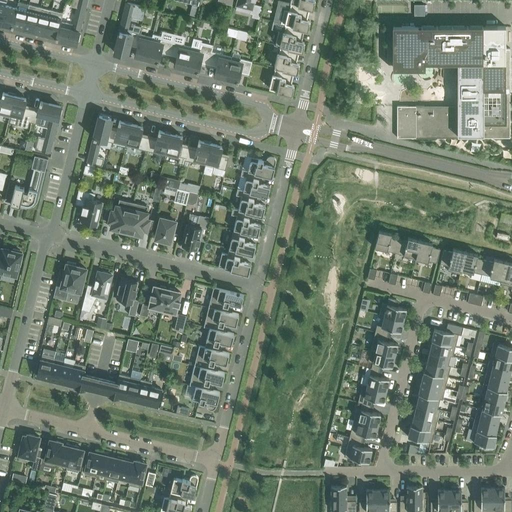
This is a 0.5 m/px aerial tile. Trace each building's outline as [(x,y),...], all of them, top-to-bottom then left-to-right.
[(84,8),(86,0),(71,0),(70,6),(77,7),(73,24),(61,21),(57,38),(76,43),(79,31),(79,29),(79,28),(78,28),(80,23),(81,23),(84,8)] [(259,19),(262,6),(255,4),(255,5),(252,4),(253,0),(255,1),(255,0),(237,0),(237,4),(251,8),(249,13),(253,14),(252,17),(259,19)] [(291,4),(306,8),(313,9),(315,1),(314,1),(314,0),(290,0),(290,2),(291,3),(291,4)] [(120,29),(115,52),(127,55),(129,45),(132,32),(133,30),(128,29),(128,28),(131,17),(138,19),(143,20),(144,15),(144,12),(146,8),(146,7),(141,6),(127,2),(124,14),(121,26),(120,29)] [(33,31),(34,32),(40,7),(29,4),(27,10),(28,10),(23,29),(28,30),(28,31),(33,33),(33,31)] [(303,19),(306,8),(291,4),(289,11),(284,10),(282,18),(281,23),(286,24),(286,25),(301,29),(308,31),(310,22),(309,22),(309,21),(303,19)] [(8,25),(13,26),(17,8),(6,5),(1,24),(3,24),(3,25),(8,26),(8,25)] [(51,10),(40,7),(34,32),(39,33),(39,34),(44,35),(44,34),(45,34),(51,10)] [(27,10),(17,8),(13,26),(17,27),(17,29),(22,30),(22,29),(23,29),(28,10),(27,10)] [(56,38),(57,38),(61,21),(63,13),(51,10),(45,34),(50,36),(50,37),(55,38),(55,37),(56,37),(56,38)] [(298,41),(301,29),(286,25),(284,32),(279,31),(277,40),(276,44),(281,45),(281,47),(296,50),(302,52),(304,44),(304,42),(298,41)] [(393,26),(392,63),(392,69),(425,69),(425,63),(457,63),(460,63),(460,75),(457,75),(457,76),(460,76),(460,88),(457,88),(457,89),(460,89),(460,101),(457,101),(457,102),(460,102),(460,106),(424,106),(424,105),(397,105),(397,137),(398,137),(398,134),(509,134),(509,137),(510,137),(510,115),(507,115),(507,49),(510,49),(510,48),(504,48),(504,27),(505,27),(505,26),(393,26)] [(238,29),(237,37),(246,40),(248,32),(238,29)] [(152,37),(132,32),(129,45),(137,47),(135,56),(147,59),(151,41),(152,37)] [(147,59),(146,60),(152,62),(153,61),(157,62),(158,62),(159,60),(158,60),(160,53),(169,55),(172,42),(160,39),(161,35),(153,34),(152,37),(151,41),(147,59)] [(192,47),(172,42),(169,55),(177,57),(175,66),(186,69),(192,47)] [(186,69),(186,70),(192,71),(192,70),(196,71),(196,72),(198,72),(198,70),(198,69),(200,62),(208,64),(212,51),(213,45),(202,42),(200,49),(192,47),(186,69)] [(293,62),(296,50),(281,47),(279,54),(278,54),(275,63),(274,66),(276,67),(275,68),(290,72),(297,73),(299,65),(299,63),(293,62)] [(232,56),(212,51),(208,64),(217,67),(214,76),(226,79),(231,60),(232,56)] [(240,72),(249,74),(252,61),(240,58),(239,62),(231,60),(226,79),(226,80),(232,81),(232,80),(236,81),(238,82),(238,79),(240,72)] [(288,83),(290,72),(275,68),(274,75),(272,75),(270,84),(269,88),(277,90),(277,91),(278,91),(278,92),(283,93),(292,95),(294,86),(293,86),(294,85),(288,83)] [(0,100),(0,114),(9,117),(10,117),(10,113),(15,95),(14,95),(15,94),(9,92),(8,93),(4,92),(3,92),(2,94),(3,94),(1,101),(0,100)] [(15,95),(10,113),(18,115),(16,125),(28,128),(29,122),(35,123),(38,110),(24,107),(26,98),(15,95)] [(40,101),(38,110),(35,123),(36,124),(36,123),(48,126),(45,138),(38,136),(35,149),(49,153),(57,118),(58,118),(61,106),(40,101)] [(101,140),(106,141),(109,128),(111,118),(99,115),(94,136),(94,138),(88,162),(102,166),(104,158),(97,156),(100,145),(101,140)] [(117,130),(109,128),(106,141),(125,145),(131,123),(130,123),(131,122),(125,121),(125,122),(121,121),(121,120),(119,120),(119,123),(117,130)] [(125,145),(145,150),(148,137),(140,135),(142,126),(131,123),(125,145)] [(145,150),(165,155),(171,133),(170,133),(171,132),(165,130),(164,131),(160,130),(159,130),(158,132),(159,132),(157,139),(148,137),(145,150)] [(171,133),(165,155),(179,159),(178,164),(184,165),(185,160),(188,147),(180,145),(182,136),(171,133)] [(197,149),(188,147),(185,160),(205,165),(210,143),(210,141),(204,140),(204,141),(200,140),(199,140),(198,142),(197,149)] [(210,143),(205,165),(213,167),(212,173),(224,176),(226,167),(229,157),(220,155),(222,145),(210,143)] [(229,154),(229,157),(226,167),(233,168),(236,156),(229,154)] [(21,203),(25,204),(27,204),(28,204),(30,204),(31,203),(32,203),(33,202),(34,201),(34,200),(35,200),(35,199),(35,198),(42,170),(45,171),(48,158),(34,155),(31,168),(34,168),(28,193),(23,192),(25,187),(15,185),(11,204),(20,206),(21,203)] [(272,177),(276,162),(276,161),(276,160),(276,159),(275,158),(274,157),(273,156),(272,156),(271,156),(270,156),(269,156),(268,157),(267,157),(267,158),(266,159),(266,160),(251,157),(248,170),(242,169),(263,175),(272,177)] [(86,165),(84,173),(93,175),(95,168),(86,165)] [(237,188),(237,189),(258,194),(267,196),(270,185),(261,183),(263,175),(242,169),(240,175),(246,177),(243,190),(237,188)] [(178,188),(177,188),(174,202),(186,205),(186,203),(189,191),(186,190),(178,188)] [(232,208),(254,213),(263,216),(265,205),(256,203),(258,194),(237,189),(236,195),(242,196),(238,209),(232,208)] [(94,194),(79,190),(76,203),(83,205),(81,212),(83,212),(81,221),(87,222),(86,224),(94,226),(94,224),(96,224),(102,202),(93,199),(94,194)] [(186,203),(192,205),(196,202),(198,193),(189,191),(186,203)] [(118,232),(126,234),(134,202),(119,198),(117,205),(116,205),(115,210),(111,210),(109,219),(108,221),(112,222),(110,228),(118,230),(118,232)] [(148,206),(134,202),(126,234),(134,236),(134,234),(142,236),(143,230),(147,231),(147,229),(150,219),(146,218),(148,212),(146,212),(148,206)] [(237,216),(233,229),(249,233),(258,235),(260,224),(251,222),(254,213),(232,208),(231,214),(237,216)] [(511,214),(502,212),(500,221),(511,224),(511,222),(511,214)] [(205,240),(210,218),(211,218),(199,215),(199,216),(197,225),(188,223),(187,225),(186,224),(184,233),(185,234),(182,248),(191,250),(191,248),(196,249),(197,243),(199,244),(200,239),(205,240)] [(161,217),(155,239),(161,240),(161,242),(168,244),(169,242),(170,243),(176,221),(161,217)] [(229,249),(244,252),(253,254),(256,244),(247,242),(249,233),(233,229),(229,249)] [(390,237),(391,233),(379,230),(375,248),(395,253),(399,239),(390,237)] [(416,258),(420,240),(408,237),(407,241),(399,239),(395,253),(416,258)] [(420,240),(416,258),(437,263),(440,249),(431,247),(432,243),(420,240)] [(19,265),(20,266),(22,258),(21,258),(22,253),(20,252),(20,250),(12,248),(12,250),(2,248),(0,254),(0,253),(0,278),(1,279),(2,272),(16,276),(19,265)] [(460,273),(461,269),(465,251),(453,248),(452,252),(443,250),(440,264),(449,266),(448,270),(460,273)] [(242,261),(244,252),(229,249),(227,254),(222,252),(218,267),(248,274),(251,263),(242,261)] [(481,274),(485,260),(476,258),(477,254),(465,251),(461,269),(481,274)] [(506,261),(494,258),(493,262),(485,260),(481,274),(501,278),(502,279),(506,261)] [(59,272),(53,297),(66,300),(66,299),(76,302),(79,291),(80,291),(86,268),(75,266),(76,263),(67,261),(65,271),(63,270),(60,270),(60,269),(59,272)] [(511,262),(506,261),(502,279),(501,278),(500,283),(511,285),(511,262)] [(370,268),(367,277),(374,279),(376,269),(370,268)] [(108,273),(102,271),(101,272),(98,271),(96,280),(96,279),(94,286),(88,285),(88,284),(81,310),(90,312),(97,296),(104,298),(104,297),(106,297),(108,290),(109,290),(110,283),(109,283),(111,274),(108,274),(108,273)] [(391,273),(388,282),(395,284),(397,274),(391,273)] [(120,284),(118,292),(117,299),(122,301),(122,303),(130,305),(128,314),(135,316),(139,300),(133,299),(134,296),(136,288),(135,288),(137,281),(122,277),(120,285),(120,284)] [(425,281),(422,291),(429,292),(431,283),(425,281)] [(442,285),(435,284),(433,293),(440,295),(442,285)] [(162,312),(167,289),(166,289),(167,287),(160,285),(159,287),(154,286),(152,293),(151,293),(149,298),(151,298),(149,304),(142,303),(140,314),(147,316),(149,309),(162,312)] [(168,289),(167,289),(162,312),(175,315),(177,305),(179,305),(180,300),(179,300),(181,292),(175,291),(176,289),(169,287),(168,289)] [(243,294),(213,287),(208,306),(230,311),(232,303),(241,305),(243,294)] [(474,303),(476,294),(470,292),(467,302),(474,303)] [(476,294),(474,303),(481,305),(483,295),(476,294)] [(384,315),(403,320),(406,308),(394,305),(396,299),(388,297),(387,304),(382,302),(379,314),(384,315)] [(0,314),(11,317),(13,309),(0,305),(0,314)] [(230,311),(208,306),(204,326),(225,331),(227,322),(236,325),(239,314),(230,312),(230,311)] [(178,312),(174,329),(183,331),(187,315),(178,312)] [(62,319),(49,315),(47,322),(60,326),(62,319)] [(384,315),(381,326),(377,325),(375,332),(387,335),(389,329),(400,331),(403,320),(384,315)] [(99,318),(97,326),(103,328),(106,319),(99,318)] [(441,330),(441,328),(437,327),(437,328),(434,328),(431,340),(432,340),(432,339),(455,345),(458,334),(461,335),(463,327),(447,323),(446,331),(441,330)] [(225,331),(204,326),(209,328),(205,346),(220,350),(222,342),(231,344),(234,333),(225,331)] [(387,335),(375,332),(371,349),(395,355),(398,343),(386,341),(387,335)] [(432,339),(432,340),(430,350),(451,355),(450,356),(453,356),(453,355),(455,345),(432,339)] [(493,342),(490,354),(511,358),(511,345),(510,345),(510,346),(493,342)] [(152,343),(151,351),(157,352),(159,345),(152,343)] [(174,348),(161,344),(159,352),(172,355),(174,348)] [(199,345),(194,365),(215,370),(217,361),(226,363),(229,353),(220,350),(205,346),(205,347),(199,345)] [(371,368),(379,370),(380,364),(392,366),(395,355),(371,349),(368,361),(373,362),(371,368)] [(430,350),(427,360),(448,365),(450,356),(451,355),(430,350)] [(511,358),(490,354),(488,364),(511,370),(511,364),(511,358)] [(42,379),(48,381),(53,362),(54,358),(42,355),(37,376),(42,377),(42,379)] [(427,360),(425,371),(448,376),(450,366),(448,365),(427,360)] [(54,380),(59,382),(63,365),(53,362),(48,381),(53,382),(54,380)] [(80,389),(84,373),(85,365),(74,363),(73,367),(69,384),(74,385),(74,387),(80,389)] [(508,381),(511,370),(488,364),(485,375),(508,381)] [(69,384),(73,367),(63,365),(59,382),(69,384)] [(224,372),(215,370),(194,365),(189,384),(195,385),(211,389),(213,381),(222,383),(224,372)] [(362,384),(367,385),(386,390),(389,379),(377,376),(379,370),(371,368),(366,367),(362,384)] [(445,388),(448,376),(425,371),(424,371),(421,382),(445,388)] [(84,373),(80,389),(85,390),(86,388),(90,389),(97,391),(100,377),(94,376),(85,373),(84,373)] [(120,396),(125,398),(129,381),(130,376),(120,374),(119,374),(117,381),(113,397),(119,398),(120,396)] [(506,391),(508,381),(485,375),(482,385),(506,391)] [(129,381),(125,398),(135,400),(139,383),(140,379),(130,376),(129,381)] [(108,395),(113,397),(117,381),(107,379),(100,377),(97,391),(108,394),(108,395)] [(146,405),(150,386),(151,382),(140,379),(139,383),(135,400),(140,402),(140,403),(146,405)] [(445,388),(421,382),(418,393),(419,394),(440,399),(442,399),(445,388)] [(362,403),(370,405),(372,399),(383,402),(386,390),(367,385),(362,384),(358,402),(362,403)] [(195,385),(192,400),(206,403),(206,404),(206,405),(206,406),(206,407),(207,408),(208,409),(209,409),(210,410),(211,410),(212,410),(213,410),(214,409),(215,408),(216,407),(216,406),(220,391),(211,389),(195,385)] [(480,397),(482,397),(504,402),(507,391),(506,391),(482,385),(480,397)] [(150,386),(146,405),(151,406),(152,404),(157,406),(161,389),(150,386)] [(440,399),(419,394),(416,404),(437,409),(440,399)] [(482,397),(479,408),(500,413),(501,414),(504,402),(482,397)] [(378,425),(380,414),(369,411),(370,405),(362,403),(361,409),(356,408),(354,419),(378,425)] [(414,415),(437,420),(440,409),(437,409),(416,404),(414,415)] [(190,409),(177,405),(176,412),(188,415),(190,409)] [(498,424),(500,413),(479,408),(477,407),(474,418),(498,424)] [(411,425),(434,431),(437,420),(414,415),(411,425)] [(495,434),(498,424),(474,418),(472,429),(474,430),(474,429),(495,434)] [(349,437),(362,440),(363,434),(375,437),(378,425),(354,419),(349,437)] [(411,425),(411,424),(408,436),(410,437),(410,438),(414,439),(415,438),(432,442),(434,431),(411,425)] [(491,445),(493,446),(496,434),(495,434),(474,429),(474,430),(471,441),(486,444),(486,445),(490,447),(491,445)] [(19,452),(19,454),(34,458),(32,468),(39,470),(42,457),(35,455),(40,436),(28,434),(27,435),(23,435),(21,446),(19,445),(18,452),(19,452)] [(356,459),(369,462),(372,449),(360,446),(362,440),(349,437),(345,456),(352,458),(351,459),(356,460),(356,459)] [(42,457),(41,463),(56,467),(57,462),(61,444),(62,442),(50,439),(45,457),(42,457)] [(66,445),(61,444),(57,462),(67,464),(66,469),(72,445),(66,443),(66,445)] [(418,453),(419,445),(410,444),(410,452),(418,453)] [(72,445),(66,469),(78,472),(83,449),(78,448),(79,446),(72,445)] [(97,472),(102,452),(95,451),(95,452),(90,451),(84,474),(96,476),(97,472)] [(102,452),(97,472),(107,474),(108,474),(112,456),(107,455),(108,454),(102,452)] [(107,474),(106,479),(118,482),(119,477),(124,457),(117,456),(117,458),(112,456),(108,474),(107,474)] [(124,457),(119,477),(129,480),(134,462),(130,461),(130,459),(124,457)] [(134,460),(134,462),(129,480),(130,480),(128,484),(140,487),(146,463),(145,462),(142,461),(134,460)] [(156,473),(155,473),(148,471),(145,484),(148,485),(153,486),(156,473)] [(14,473),(12,479),(25,482),(26,476),(14,473)] [(194,496),(198,480),(198,479),(198,478),(198,477),(197,477),(197,476),(196,475),(195,475),(194,475),(193,475),(192,475),(191,475),(191,476),(190,476),(190,477),(190,478),(189,480),(183,478),(182,478),(182,479),(176,478),(174,478),(173,483),(171,491),(187,495),(194,496)] [(331,485),(331,510),(337,510),(340,510),(346,510),(345,511),(355,511),(356,501),(346,501),(346,485),(331,485)] [(400,501),(399,511),(421,511),(422,485),(407,485),(407,501),(400,501)] [(492,511),(493,487),(481,487),(481,499),(474,499),(473,511),(492,511)] [(493,487),(492,511),(511,511),(511,499),(504,499),(504,487),(493,487)] [(377,511),(378,489),(366,489),(366,501),(359,501),(359,511),(377,511)] [(378,489),(377,511),(396,511),(397,501),(390,501),(390,489),(378,489)] [(449,511),(449,489),(438,489),(437,501),(431,501),(430,511),(449,511)] [(449,489),(449,511),(468,511),(468,501),(461,501),(461,489),(449,489)] [(185,504),(187,495),(171,491),(169,498),(166,497),(164,497),(163,502),(161,510),(166,511),(169,511),(189,511),(192,506),(185,504)] [(57,496),(52,495),(47,494),(43,511),(42,511),(57,511),(58,511),(53,510),(57,496)] [(108,511),(110,505),(102,503),(99,511),(108,511)]
